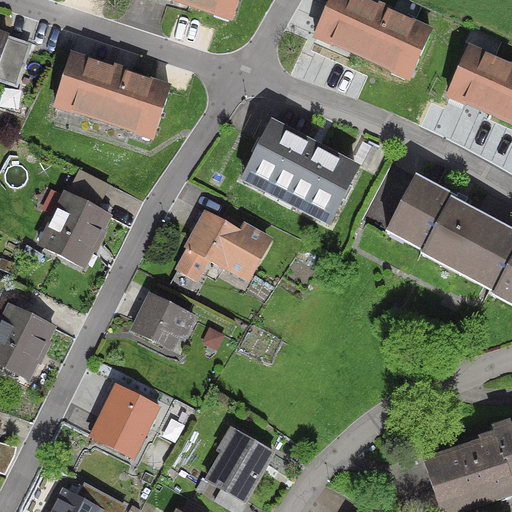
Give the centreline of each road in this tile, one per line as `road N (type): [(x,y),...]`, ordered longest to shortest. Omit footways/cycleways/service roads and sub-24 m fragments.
road 1 (residential): [(5,511),(139,242),(244,77)]
road 2 (residential): [(511,195),(400,135),(244,77)]
road 3 (residential): [(291,511),(326,468),(382,423),(451,382),(511,360)]
road 4 (residential): [(244,77),(17,0)]
